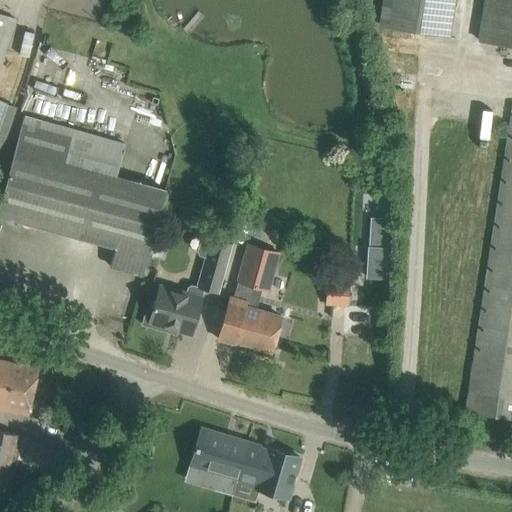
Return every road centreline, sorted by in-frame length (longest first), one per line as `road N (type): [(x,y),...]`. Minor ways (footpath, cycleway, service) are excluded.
road 1 (unclassified): [(511,466),(320,430),(140,372)]
road 2 (unclassified): [(46,511),(117,430),(140,372)]
road 3 (unclassified): [(140,372),(0,324)]
